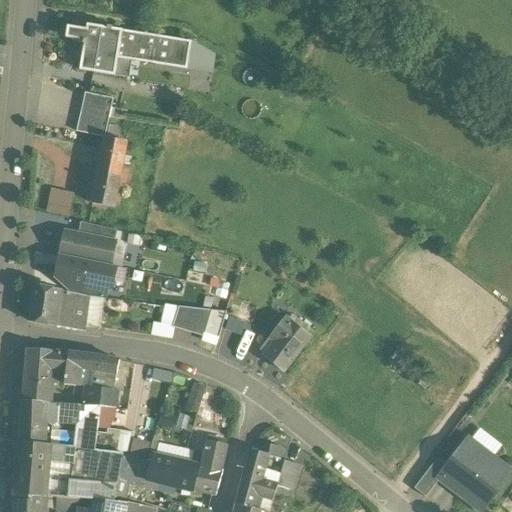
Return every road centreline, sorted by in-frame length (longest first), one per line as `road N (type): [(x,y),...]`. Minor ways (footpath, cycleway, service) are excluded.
road 1 (residential): [(28,0),(4,334)]
road 2 (residential): [(222,511),(258,393)]
